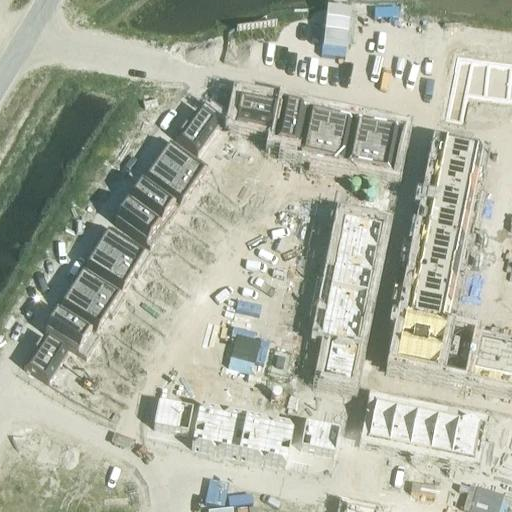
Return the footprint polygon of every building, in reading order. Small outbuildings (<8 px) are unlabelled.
[(460,58),(448,121),(464,124),(470,93),(485,94),(489,61),(460,58)] [(489,61),(485,94),(507,97),(511,63),(489,61)] [(240,102),(235,129),(270,136),(276,109),(240,102)] [(280,110),(272,148),(297,153),(305,115),(280,110)] [(196,113),(175,143),(196,158),(218,129),(212,125),(196,113)] [(297,153),(296,158),(321,162),(329,120),(305,115),(297,153)] [(329,120),(321,162),(344,167),(353,125),(329,120)] [(494,120),(492,131),(501,132),(503,121),(494,120)] [(503,121),(501,132),(509,134),(511,123),(503,121)] [(353,125),(344,167),(368,172),(376,130),(353,125)] [(376,130),(368,172),(392,177),(401,135),(376,130)] [(440,146),(435,168),(474,176),(478,153),(440,146)] [(172,147),(157,167),(193,192),(207,172),(172,147)] [(497,157),(495,166),(506,168),(508,159),(497,157)] [(241,167),(236,169),(241,180),(242,179),(250,176),(245,165),(241,167)] [(157,167),(143,187),(174,209),(178,212),(193,192),(157,167)] [(435,168),(430,190),(469,198),(474,176),(435,168)] [(250,176),(242,179),(247,190),(251,188),(256,186),(251,175),(250,176)] [(143,187),(128,207),(160,229),(174,209),(143,187)] [(430,190),(426,213),(464,220),(469,198),(430,190)] [(277,191),(275,199),(287,202),(289,193),(277,191)] [(236,222),(248,204),(231,193),(219,212),(236,222)] [(289,193),(287,202),(300,204),(302,196),(289,193)] [(490,193),(488,202),(499,204),(501,196),(490,193)] [(325,200),(323,209),(335,211),(337,203),(325,200)] [(488,202),(486,211),(497,213),(499,204),(488,202)] [(337,203),(335,211),(347,214),(349,205),(337,203)] [(128,207),(114,227),(145,250),(160,229),(128,207)] [(360,207),(359,216),(371,219),(373,210),(360,207)] [(426,213),(421,235),(460,243),(464,220),(426,213)] [(344,224),(339,248),(376,256),(381,231),(344,224)] [(299,228),(297,240),(306,242),(308,229),(299,228)] [(216,229),(212,237),(223,244),(227,236),(216,229)] [(110,233),(96,254),(133,277),(147,256),(110,233)] [(421,235),(417,257),(455,265),(460,243),(421,235)] [(212,237),(207,244),(218,251),(223,244),(212,237)] [(481,238),(479,247),(490,249),(492,240),(481,238)] [(297,240),(294,252),(303,254),(306,242),(297,240)] [(479,247),(477,255),(488,257),(490,249),(479,247)] [(339,248),(334,272),(372,280),(376,256),(339,248)] [(96,254),(84,274),(121,297),(133,277),(96,254)] [(417,257),(412,280),(451,287),(455,265),(417,257)] [(334,272),(329,295),(367,303),(372,280),(334,272)] [(189,273),(185,280),(196,287),(200,280),(189,273)] [(84,274),(71,295),(108,318),(121,297),(84,274)] [(290,275),(287,287),(296,289),(299,277),(290,275)] [(185,280),(180,287),(191,294),(196,287),(185,280)] [(412,280),(408,302),(446,310),(451,287),(412,280)] [(472,283),(470,291),(481,294),(483,285),(472,283)] [(287,287),(285,299),(294,301),(296,289),(287,287)] [(470,291),(468,300),(479,302),(481,294),(470,291)] [(71,295),(58,315),(91,336),(95,339),(108,318),(71,295)] [(329,295),(324,319),(362,327),(367,303),(329,295)] [(408,302),(403,324),(442,332),(446,310),(408,302)] [(163,314),(159,321),(170,328),(174,321),(163,314)] [(58,315),(44,337),(77,358),(91,336),(58,315)] [(324,319),(319,343),(357,351),(362,327),(324,319)] [(159,321),(154,329),(165,335),(170,328),(159,321)] [(280,323),(278,335),(286,337),(289,324),(280,323)] [(403,324),(399,347),(437,355),(442,332),(403,324)] [(498,326),(496,337),(504,339),(506,328),(498,326)] [(463,327),(461,336),(472,338),(474,330),(463,327)] [(278,335),(275,347),(284,349),(286,337),(278,335)] [(461,336),(459,345),(470,347),(472,338),(461,336)] [(42,341),(22,372),(45,386),(65,356),(42,341)] [(399,347),(394,370),(433,378),(437,355),(399,347)] [(480,349),(472,388),(493,392),(501,353),(480,349)] [(330,350),(322,386),(349,391),(356,355),(330,350)] [(511,355),(501,353),(493,392),(511,395),(511,355)] [(137,355),(133,363),(144,369),(148,362),(137,355)] [(133,363),(128,370),(139,377),(144,369),(133,363)] [(174,368),(173,377),(185,379),(187,371),(174,368)] [(218,377),(216,386),(228,388),(230,379),(218,377)] [(230,379),(228,388),(240,391),(242,382),(230,379)] [(265,386),(263,395),(275,398),(277,389),(265,386)] [(277,389),(275,398),(287,400),(289,391),(277,389)] [(301,394),(300,403),(312,405),(314,396),(301,394)] [(109,400),(105,408),(115,415),(120,407),(109,400)] [(157,406),(152,433),(187,440),(193,413),(157,406)] [(374,409),(367,446),(389,450),(396,413),(374,409)] [(396,413),(389,450),(409,454),(417,417),(396,413)] [(191,447),(190,453),(214,458),(222,419),(197,414),(191,447)] [(417,417),(409,454),(430,458),(438,421),(417,417)] [(222,419),(214,458),(238,462),(245,424),(222,419)] [(438,421),(430,458),(451,463),(458,426),(438,421)] [(245,424),(238,462),(261,467),(269,429),(245,424)] [(458,426),(451,463),(473,467),(480,430),(458,426)] [(304,427),(299,454),(335,461),(340,435),(304,427)] [(269,429),(261,467),(285,472),(287,462),(293,434),(269,429)] [(19,436),(8,457),(40,474),(53,481),(56,474),(44,467),(51,453),(19,436)] [(8,457),(0,471),(0,478),(29,494),(42,501),(46,494),(33,487),(40,474),(8,457)] [(511,469),(503,467),(500,477),(511,481),(511,479),(511,469)] [(500,477),(497,487),(509,491),(511,481),(500,477)] [(0,478),(0,504),(14,511),(31,511),(23,507),(29,494),(0,478)] [(372,478),(370,490),(380,492),(382,481),(372,478)] [(382,481),(380,492),(390,495),(393,483),(382,481)] [(413,487),(411,499),(421,501),(424,489),(413,487)] [(424,489),(421,501),(432,503),(434,491),(424,489)] [(456,495),(453,507),(464,509),(466,498),(456,495)]
